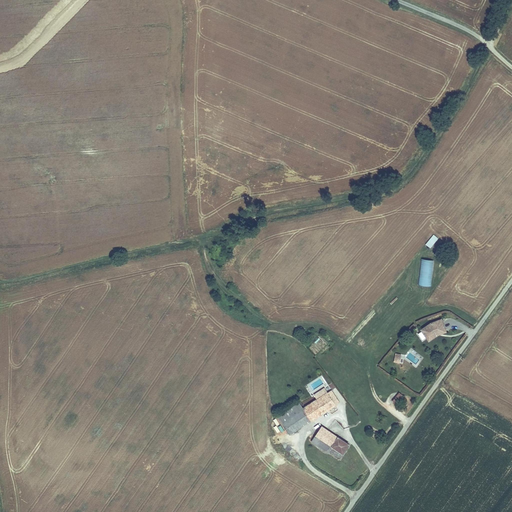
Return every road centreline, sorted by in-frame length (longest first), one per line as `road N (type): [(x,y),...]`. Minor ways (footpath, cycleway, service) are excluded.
road 1 (track): [(511,2),(462,98),(396,188),(17,275)]
road 2 (unclassified): [(511,279),(347,511)]
road 3 (unclassified): [(397,0),(475,34),(511,66)]
